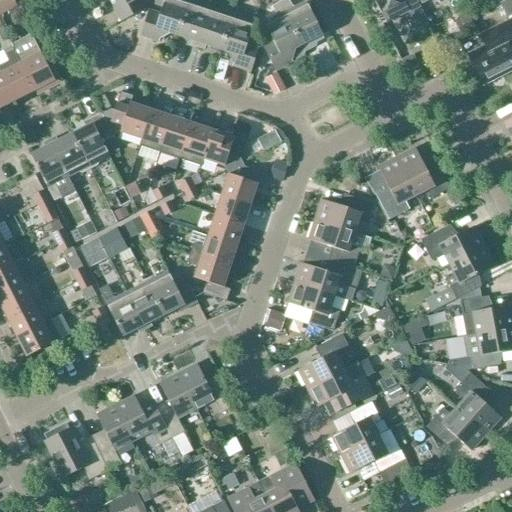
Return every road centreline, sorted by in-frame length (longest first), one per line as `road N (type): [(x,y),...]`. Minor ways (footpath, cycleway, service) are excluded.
road 1 (residential): [(333,511),(244,336),(310,154)]
road 2 (residential): [(288,113),(91,54),(63,0)]
road 3 (residential): [(511,237),(496,207),(495,177),(463,115),(431,101),(389,117)]
